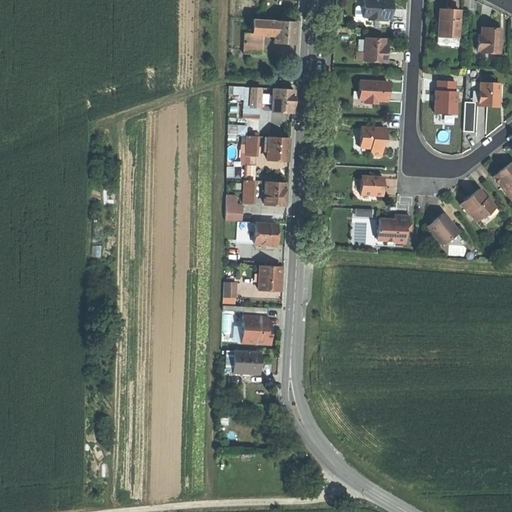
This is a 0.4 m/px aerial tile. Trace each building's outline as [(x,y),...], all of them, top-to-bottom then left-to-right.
[(373,20),(373,18),(371,18),(371,15),(368,15),(368,6),(365,6),(364,0),(357,0),(357,19),(373,20)] [(393,0),(364,0),(365,6),(368,6),(368,15),(371,15),(371,18),(373,18),(383,18),(383,15),(389,15),(393,15),(393,7),(393,0)] [(452,7),(442,6),(441,33),(460,34),(462,7),(452,7)] [(254,29),(276,30),(277,19),(255,18),(254,29)] [(296,20),(277,19),(276,30),(276,41),(295,41),(295,31),(296,20)] [(492,24),(485,24),(484,32),(481,32),(480,45),(483,46),(483,49),(502,49),(503,25),(492,24)] [(262,32),(247,31),(246,52),(261,53),(262,32)] [(460,43),(460,34),(441,33),(440,42),(460,43)] [(359,50),(367,50),(367,36),(359,36),(359,50)] [(386,36),(367,36),(367,50),(367,58),(389,59),(389,48),(386,47),(386,42),(386,36)] [(391,79),(362,79),(362,88),(365,88),(365,97),(368,97),(368,100),(380,101),(380,97),(390,98),(390,89),(391,79)] [(499,79),(483,79),(482,87),(481,87),(481,99),(491,99),(490,103),(496,103),(501,103),(502,85),(499,85),(499,79)] [(435,81),(434,114),(458,115),(458,81),(435,81)] [(253,105),(263,106),(263,86),(254,86),(253,98),(253,105)] [(296,87),(276,86),(276,94),(275,102),(275,109),(295,110),(295,99),(296,87)] [(476,128),(477,102),(477,99),(466,99),(466,128),(476,128)] [(389,126),(363,126),(363,144),(374,145),(374,152),(386,152),(386,138),(389,138),(389,133),(389,126)] [(257,162),(258,134),(249,134),(248,162),(257,162)] [(290,135),(271,135),(270,158),(289,158),(290,147),(290,135)] [(505,183),(511,192),(511,159),(505,165),(496,173),(502,181),(504,179),(506,182),(505,183)] [(387,174),(365,173),(364,192),(386,193),(387,183),(387,174)] [(247,202),(255,202),(255,178),(247,178),(247,202)] [(287,180),(269,180),(268,202),(287,203),(287,192),(287,180)] [(473,193),(464,200),(472,210),(473,209),(480,217),(489,210),(490,211),(499,203),(491,193),(489,194),(482,186),(473,193)] [(229,194),(228,203),(239,203),(239,194),(229,194)] [(239,203),(228,203),(228,219),(241,220),(244,220),(245,203),(239,203)] [(438,221),(433,225),(446,242),(455,235),(453,232),(460,227),(447,210),(440,216),(437,218),(438,221)] [(406,213),(398,213),(398,217),(383,216),(382,227),(381,227),(380,237),(395,237),(398,241),(408,241),(408,228),(413,228),(414,213),(406,213)] [(240,239),(258,239),(258,223),(258,220),(244,220),(241,220),(240,239)] [(278,223),(258,223),(258,239),(257,242),(264,242),(269,243),(278,243),(278,234),(278,223)] [(284,264),(263,264),(263,288),(284,288),(284,277),(284,264)] [(240,282),(227,282),(227,296),(240,296),(240,282)] [(272,306),(227,304),(227,309),(247,310),(246,342),(275,343),(275,328),(271,328),(271,323),(272,306)] [(234,341),(241,341),(242,325),(234,324),(234,341)] [(264,350),(238,350),(238,366),(238,371),(247,371),(254,371),(264,371),(264,361),(264,350)]
